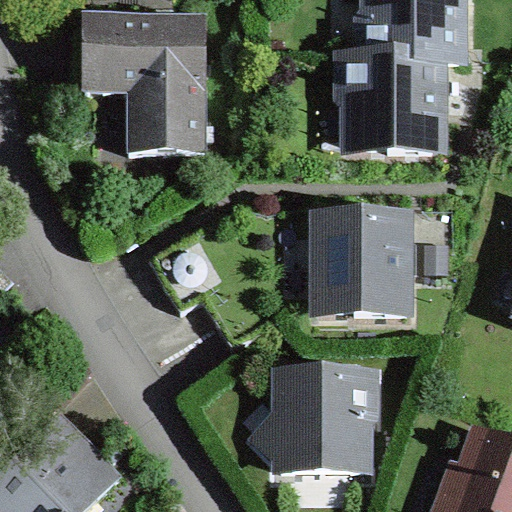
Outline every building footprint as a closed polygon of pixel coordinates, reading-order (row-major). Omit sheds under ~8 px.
[(370,0),(370,19),(363,26),(363,64),(439,64),(459,64),(458,0),(370,0)] [(204,22),(84,22),(84,97),(129,97),(129,157),(204,157),(204,22)] [(439,64),(363,64),(343,64),(343,101),(350,108),(350,150),(388,150),(388,155),(431,154),(439,126),(439,64)] [(317,313),(354,313),(354,317),(406,317),(407,222),(317,223),(317,313)] [(7,301),(2,296),(0,297),(0,355),(25,330),(7,301)] [(281,475),(364,475),(364,427),(370,421),(370,379),(282,379),(282,421),(262,441),(282,462),(281,475)] [(97,504),(119,482),(59,423),(0,483),(0,511),(72,511),(89,496),(97,504)] [(511,511),(511,454),(478,442),(451,511),(511,511)]
